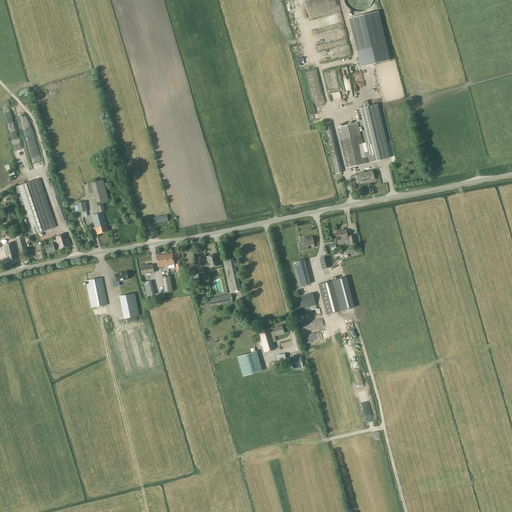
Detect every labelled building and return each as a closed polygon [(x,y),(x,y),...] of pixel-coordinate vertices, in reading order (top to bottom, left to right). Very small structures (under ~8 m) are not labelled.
[(361,67),(390,60),(378,12),(349,19),(361,67)] [(377,104),(357,109),(365,143),(369,157),(370,162),(390,157),(377,104)] [(336,174),(342,172),(337,153),(334,142),(329,122),(323,123),(336,174)] [(347,168),(367,163),(365,157),(362,144),(357,122),(337,127),(347,168)] [(358,174),(354,175),(356,184),(360,183),(375,179),(372,171),(364,173),(364,171),(361,172),(361,174),(358,174)] [(17,186),(33,235),(56,227),(40,179),(17,186)] [(91,183),(96,202),(108,199),(103,180),(91,183)] [(61,221),(67,219),(65,214),(56,185),(50,187),(53,197),(61,221)] [(77,203),(79,212),(87,211),(86,201),(77,203)] [(97,234),(108,231),(103,213),(92,216),(97,234)] [(156,223),(168,221),(167,215),(155,217),(156,223)] [(346,245),(355,243),(353,236),(349,236),(349,237),(347,237),(346,230),(335,232),(337,242),(345,240),(346,245)] [(56,243),(54,244),(53,244),(45,246),(47,253),(55,251),(55,250),(58,249),(70,246),(66,233),(54,237),(56,243)] [(20,252),(26,250),(23,237),(17,239),(20,252)] [(302,242),(299,242),(300,251),(304,250),(303,246),(311,245),(312,248),(314,247),(314,244),(312,237),(302,239),(302,242)] [(7,261),(17,258),(13,243),(3,245),(7,261)] [(158,267),(174,264),(172,253),(156,256),(158,267)] [(209,263),(205,264),(205,263),(197,265),(199,274),(207,272),(206,267),(209,266),(210,268),(219,266),(219,262),(217,262),(216,255),(207,257),(209,263)] [(322,269),(331,267),(328,257),(320,259),(322,269)] [(233,259),(229,260),(235,290),(240,289),(233,259)] [(142,275),(154,272),(152,265),(149,266),(148,264),(140,266),(142,275)] [(116,282),(128,279),(126,271),(115,274),(115,278),(112,279),(114,287),(117,286),(116,282)] [(164,292),(172,291),(170,276),(162,278),(164,292)] [(345,277),(319,284),(327,315),(353,308),(345,277)] [(91,308),(107,305),(102,278),(86,281),(91,308)] [(148,296),(154,295),(151,281),(144,283),(148,296)] [(134,293),(120,296),(124,319),(139,316),(134,293)] [(304,308),(316,305),(313,293),(301,296),(304,308)] [(210,304),(232,300),(231,295),(209,299),(210,304)] [(275,336),(284,333),(282,326),(273,328),(275,336)] [(273,342),(276,341),(273,332),(270,332),(270,331),(259,335),(264,351),(275,348),(273,342)] [(257,351),(237,357),(243,376),(262,370),(257,351)] [(303,368),(300,357),(290,359),(292,370),(303,368)]
